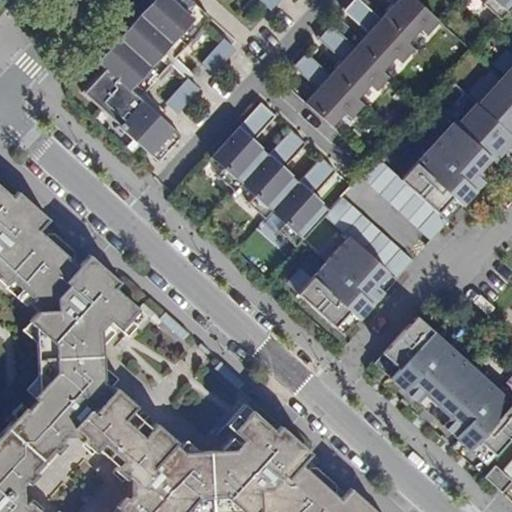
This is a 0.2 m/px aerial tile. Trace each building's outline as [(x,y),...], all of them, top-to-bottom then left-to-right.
[(210,18),(190,0),(151,0),(96,62),(103,68),(81,92),(94,104),(90,108),(97,114),(101,110),(118,125),(117,126),(118,127),(119,126),(143,148),(141,150),(146,154),(148,152),(158,162),(182,136),(138,97),(210,18)] [(258,0),(268,8),(275,0),(258,0)] [(355,47),(381,70),(393,56),(399,62),(412,48),(406,42),(380,19),(359,0),(352,0),(343,11),(367,33),(355,47)] [(380,19),(406,42),(418,29),(425,34),(437,20),(415,0),(387,0),(393,5),(380,19)] [(511,0),(487,0),(484,4),(501,19),(511,6),(511,0)] [(330,74),(355,98),(368,84),(374,90),(387,76),(381,70),(355,47),(331,25),(318,38),(342,61),(330,74)] [(230,38),(207,64),(220,76),(243,49),(230,38)] [(349,118),(362,104),(355,98),(330,74),(305,52),(292,66),(317,89),(304,102),(330,126),(342,112),(349,118)] [(511,64),(500,79),(511,89),(511,64)] [(186,114),(210,88),(197,76),(173,102),(186,114)] [(476,104),(510,135),(511,133),(511,89),(500,79),(476,104)] [(240,185),(268,155),(252,140),(274,116),(260,103),(210,157),(223,168),(217,176),(234,191),(240,185)] [(490,158),(498,165),(508,154),(503,150),(507,145),(511,140),(511,136),(510,135),(476,104),(456,127),(490,158)] [(456,127),(451,122),(399,179),(433,209),(437,213),(451,197),(461,206),(486,179),(478,171),(490,158),(456,127)] [(271,212),(298,183),(282,168),(305,143),(290,130),(268,155),(240,185),(241,186),(242,185),(254,196),(247,203),(265,219),(271,212)] [(511,149),(507,145),(503,150),(508,154),(511,149)] [(511,158),(508,154),(498,165),(511,177),(511,158)] [(324,215),(328,210),(312,196),(335,171),(321,158),(298,183),(271,212),(284,223),(277,231),(295,247),(324,215)] [(416,228),(433,209),(399,179),(376,158),(359,176),(416,228)] [(478,171),(486,179),(498,165),(490,158),(478,171)] [(40,227),(0,190),(0,279),(7,287),(11,283),(30,299),(26,304),(35,312),(27,322),(36,330),(36,344),(38,378),(38,393),(33,397),(39,402),(30,411),(25,407),(17,417),(0,435),(0,511),(39,511),(41,511),(31,502),(29,505),(24,501),(24,483),(26,480),(30,482),(38,471),(36,469),(52,451),(55,454),(63,444),(60,442),(63,437),(84,436),(74,427),(82,418),(87,412),(91,414),(112,391),(105,384),(99,378),(98,367),(97,345),(96,333),(101,328),(107,322),(115,329),(132,309),(80,263),(76,267),(71,263),(73,260),(72,255),(48,234),(45,234),(43,237),(37,230),(40,227)] [(381,267),(398,248),(341,196),(328,210),(324,215),(347,236),(381,267)] [(437,213),(447,222),(461,206),(451,197),(437,213)] [(437,213),(433,209),(416,228),(430,240),(447,222),(437,213)] [(381,267),(347,236),(296,292),(333,327),(348,311),(358,320),(382,292),(375,285),(387,272),(381,267)] [(387,272),(395,279),(412,260),(398,248),(381,267),(387,272)] [(375,285),(382,292),(395,279),(387,272),(375,285)] [(30,299),(11,283),(7,287),(4,290),(23,307),(26,304),(30,299)] [(123,337),(140,317),(132,309),(115,329),(123,337)] [(348,311),(333,327),(343,336),(358,320),(348,311)] [(436,406),(472,367),(416,316),(382,353),(398,368),(389,378),(416,403),(424,395),(436,406)] [(36,330),(27,322),(21,330),(36,344),(36,330)] [(97,345),(108,334),(101,328),(96,333),(97,345)] [(398,368),(382,353),(373,363),(389,378),(398,368)] [(111,378),(98,367),(99,378),(105,384),(111,378)] [(494,455),(511,435),(511,403),(472,367),(436,406),(448,417),(441,425),(469,450),(477,440),(494,455)] [(33,397),(38,393),(38,378),(26,390),(33,397)] [(74,427),(84,436),(85,443),(93,451),(112,467),(121,476),(129,476),(139,485),(153,470),(149,467),(170,443),(175,447),(181,440),(185,434),(170,422),(158,435),(136,417),(150,403),(128,386),(105,410),(102,407),(86,426),(82,418),(74,427)] [(429,414),(436,406),(424,395),(416,403),(429,414)] [(17,417),(25,407),(19,403),(11,412),(17,417)] [(231,433),(249,413),(240,405),(222,425),(231,433)] [(429,414),(441,425),(448,417),(436,406),(429,414)] [(301,459),(249,413),(231,433),(239,440),(234,446),(228,453),(213,454),(195,454),(183,455),(175,447),(170,443),(149,467),(153,470),(139,485),(129,476),(130,495),(126,500),(122,496),(114,505),(118,509),(115,511),(253,511),(256,509),(259,511),(361,511),(341,494),(335,500),(331,496),(333,495),(332,486),(310,467),(304,467),(301,469),(296,464),(301,459)] [(175,447),(183,455),(195,454),(181,440),(175,447)] [(228,453),(234,446),(225,440),(213,454),(228,453)] [(485,465),(494,455),(477,440),(469,450),(485,465)] [(81,446),(90,454),(93,451),(85,443),(81,446)] [(511,459),(502,470),(511,477),(511,476),(511,459)] [(511,481),(493,465),(483,477),(502,492),(511,481)] [(121,476),(112,467),(109,471),(118,480),(121,476)] [(44,507),(34,499),(31,502),(41,511),(44,507)]
